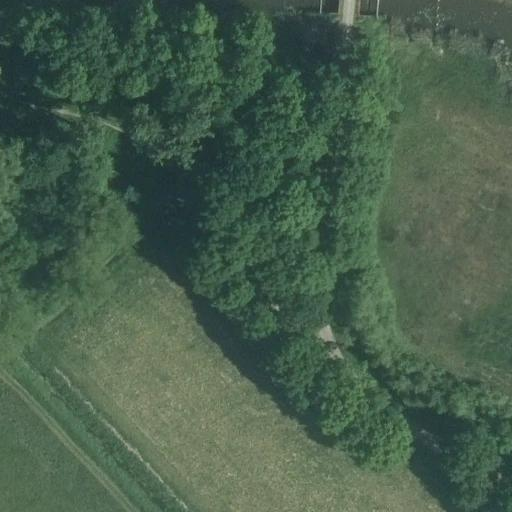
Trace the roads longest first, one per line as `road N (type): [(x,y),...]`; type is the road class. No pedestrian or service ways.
road 1 (unclassified): [(511,481),(450,449),(352,379),(317,337),(347,23)]
road 2 (track): [(193,160),(213,206),(283,305),(314,315)]
road 3 (track): [(193,160),(232,143),(336,134)]
